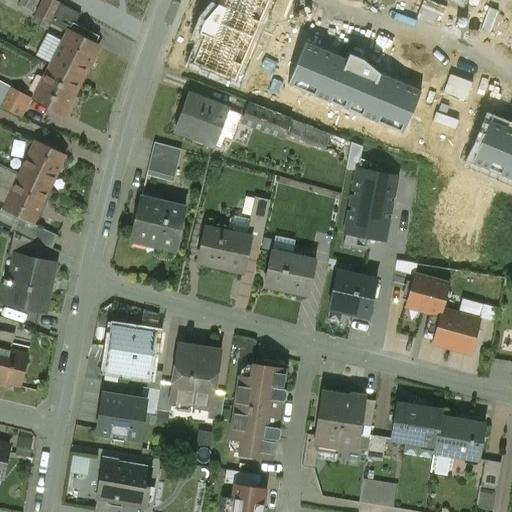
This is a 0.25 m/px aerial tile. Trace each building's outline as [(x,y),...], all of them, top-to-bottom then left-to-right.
[(60,4),(52,0),(43,0),(37,14),(51,22),(60,4)] [(219,0),(217,5),(205,20),(200,33),(204,35),(193,64),(235,81),(269,0),(219,0)] [(97,48),(67,33),(50,66),(80,82),(97,48)] [(422,92),(379,75),(364,61),(350,56),(348,61),(305,43),(287,86),(403,135),(422,92)] [(80,82),(50,66),(33,98),(64,114),(80,82)] [(0,104),(23,116),(34,95),(0,78),(0,104)] [(214,104),(198,99),(198,100),(188,96),(175,130),(194,137),(194,136),(215,143),(227,111),(213,106),(214,104)] [(275,113),(250,104),(245,117),(270,127),(275,113)] [(291,119),(275,113),(270,127),(285,133),(291,119)] [(511,130),(490,121),(472,164),(511,180),(511,130)] [(66,156),(36,141),(20,176),(50,190),(66,156)] [(181,150),(154,142),(148,170),(175,178),(181,150)] [(397,179),(376,175),(377,166),(360,159),(345,233),(385,240),(397,179)] [(50,190),(20,176),(4,209),(34,223),(50,190)] [(186,208),(140,198),(131,238),(158,245),(158,246),(176,250),(186,208)] [(270,201),(255,198),(251,220),(247,236),(251,237),(248,248),(260,251),(270,201)] [(251,220),(234,216),(230,218),(227,232),(247,236),(251,220)] [(227,232),(206,227),(198,262),(225,268),(243,272),(248,248),(251,237),(247,236),(227,232)] [(45,246),(14,231),(9,255),(16,257),(16,255),(41,261),(45,246)] [(313,264),(272,254),(265,287),(306,296),(313,264)] [(41,261),(16,255),(16,257),(10,281),(4,279),(3,284),(10,285),(6,303),(45,312),(55,264),(41,261)] [(377,281),(337,272),(330,305),(352,309),(351,313),(369,317),(377,281)] [(449,285),(415,276),(406,306),(441,316),(442,310),(449,285)] [(480,318),(495,322),(498,310),(462,300),(458,315),(480,320),(480,318)] [(441,316),(439,320),(429,317),(424,338),(434,340),(433,343),(471,353),(480,320),(458,315),(442,310),(441,316)] [(156,335),(112,328),(106,369),(150,376),(156,335)] [(0,331),(0,330),(0,379),(17,385),(25,353),(10,349),(12,340),(0,336),(0,331)] [(219,352),(180,346),(174,384),(171,402),(172,402),(209,407),(211,408),(213,392),(219,352)] [(285,370),(254,365),(252,377),(240,376),(235,407),(278,414),(280,400),(281,401),(283,389),(282,389),(285,370)] [(174,384),(162,383),(157,410),(171,412),(172,402),(171,402),(174,384)] [(213,392),(211,408),(209,407),(207,419),(220,421),(225,394),(213,392)] [(147,400),(103,393),(96,435),(140,441),(147,400)] [(349,397),(323,393),(316,436),(315,443),(319,444),(355,449),(359,425),(363,399),(361,397),(351,396),(349,397)] [(375,401),(363,399),(359,425),(371,427),(375,401)] [(426,408),(412,406),(412,407),(396,404),(390,440),(434,447),(433,453),(434,453),(441,412),(425,409),(426,408)] [(278,414),(235,407),(230,439),(242,441),(240,453),(271,458),(274,439),(275,439),(277,428),(276,428),(278,414)] [(456,420),(441,418),(442,412),(441,412),(434,453),(479,461),(485,425),(469,423),(469,422),(456,419),(456,420)] [(316,436),(307,434),(302,466),(315,468),(319,444),(315,443),(316,436)] [(385,438),(369,436),(366,459),(382,461),(385,438)] [(10,446),(0,443),(0,477),(2,478),(10,446)] [(89,473),(91,456),(74,453),(71,471),(89,473)] [(152,470),(117,464),(118,460),(104,458),(97,498),(123,503),(123,504),(146,508),(150,486),(149,486),(152,470)] [(500,463),(485,461),(480,486),(496,489),(500,463)] [(260,476),(226,470),(225,483),(234,484),(258,488),(260,476)] [(395,506),(399,484),(371,478),(366,500),(395,506)] [(258,488),(234,484),(230,511),(262,511),(266,489),(258,488)]
